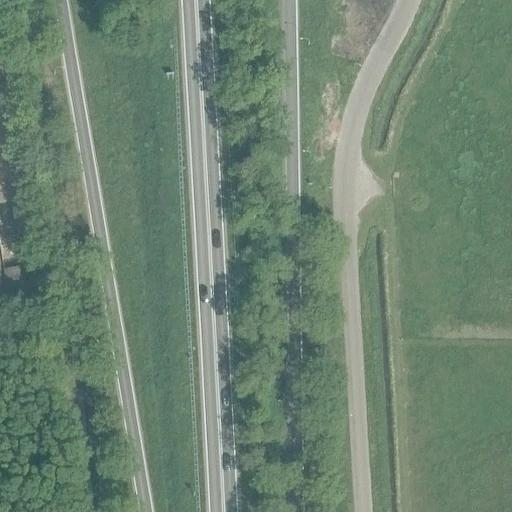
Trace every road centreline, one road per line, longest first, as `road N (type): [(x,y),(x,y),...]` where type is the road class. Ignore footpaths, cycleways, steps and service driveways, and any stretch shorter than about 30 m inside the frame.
road 1 (unclassified): [(363,511),(345,178),(354,114),(406,0)]
road 2 (trunk): [(55,0),(141,511)]
road 3 (trunk): [(221,511),(194,0)]
road 4 (trunk): [(294,511),(287,0)]
